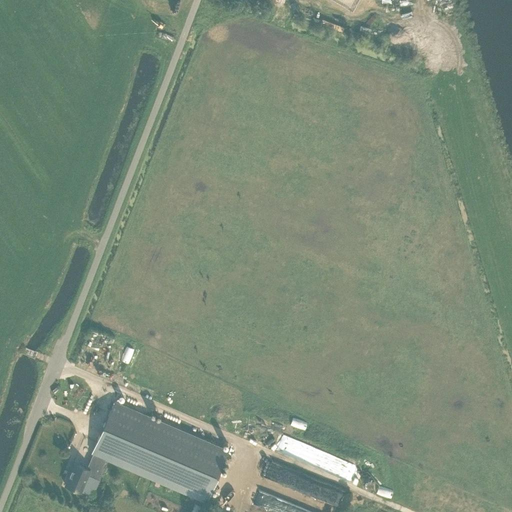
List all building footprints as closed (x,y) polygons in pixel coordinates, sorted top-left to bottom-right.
[(139,345),(126,340),(123,347),(113,343),(108,354),(131,364),(139,345)] [(93,454),(107,460),(205,502),(228,451),(114,402),(91,453),(93,454)] [(255,409),(255,416),(270,417),(270,410),(255,409)] [(254,415),(252,425),(266,429),(268,419),(254,415)] [(107,460),(93,454),(86,469),(73,463),(69,471),(71,471),(65,486),(80,492),(87,475),(99,480),(107,460)] [(303,504),(300,511),(328,511),(330,508),(333,510),(336,502),(339,503),(340,500),(307,487),(305,493),(320,499),(318,505),(313,503),(314,500),(304,496),(301,503),(303,504)]
